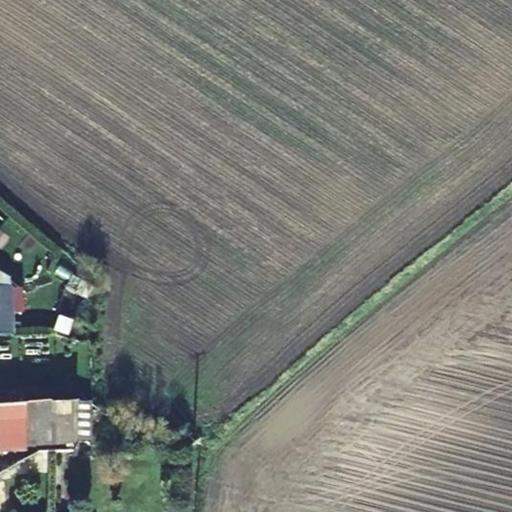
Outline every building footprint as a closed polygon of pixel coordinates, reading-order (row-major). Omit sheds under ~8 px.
[(0,336),(9,336),(8,307),(0,307),(0,336)] [(48,445),(73,445),(77,399),(71,397),(45,404),(48,445)] [(88,403),(77,399),(73,445),(87,444),(88,403)] [(0,425),(21,424),(23,447),(48,445),(45,404),(0,406),(0,425)] [(21,424),(0,425),(0,447),(23,447),(21,424)]
